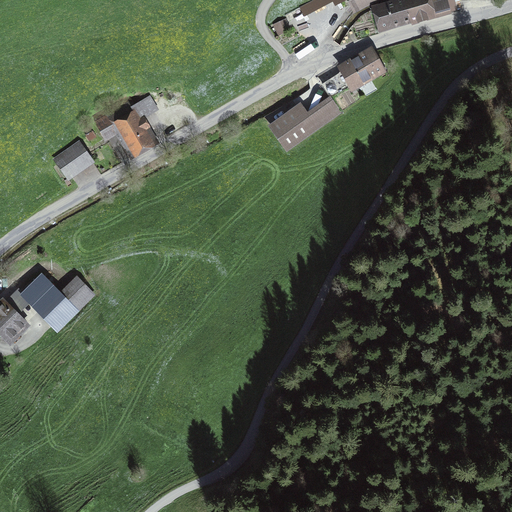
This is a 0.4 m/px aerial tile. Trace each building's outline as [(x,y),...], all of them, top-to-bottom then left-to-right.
[(348,0),(355,11),(374,0),(348,0)] [(456,10),(453,0),(446,0),(440,0),(420,0),(419,0),(405,1),(396,4),(395,1),(383,5),(384,8),(376,10),(381,27),(410,19),(411,20),(425,16),(426,19),(450,12),(456,10)] [(282,21),(275,25),(280,35),(287,32),(282,21)] [(368,53),(341,68),(345,75),(323,89),(332,101),(306,120),(298,108),(271,127),(288,150),(363,98),(356,85),(384,69),(374,52),(369,55),(368,53)] [(104,110),(102,107),(92,113),(105,137),(118,130),(132,153),(152,142),(138,118),(149,112),(142,100),(134,105),(128,96),(104,110)] [(57,159),(68,175),(88,161),(77,145),(57,159)] [(62,297),(42,277),(9,310),(4,304),(0,307),(0,330),(10,340),(39,311),(56,329),(91,294),(79,281),(62,297)]
